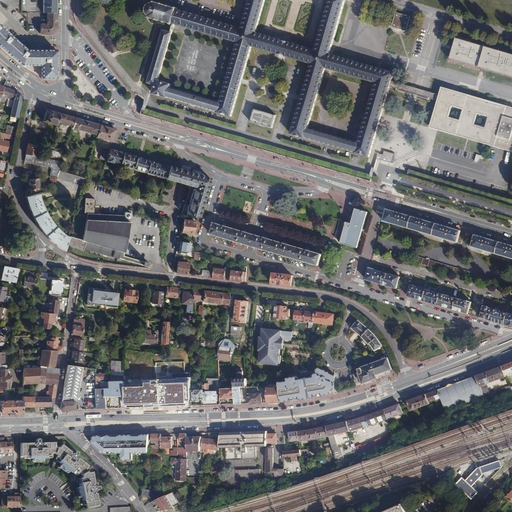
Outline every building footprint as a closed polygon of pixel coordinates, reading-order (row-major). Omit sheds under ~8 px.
[(42,0),(43,13),(47,13),(56,13),(56,0),(42,0)] [(369,157),(374,141),(389,89),(390,87),(390,86),(391,81),(392,79),(393,78),(394,73),(338,57),(329,54),(338,23),(344,4),(345,0),(330,0),(316,50),(256,33),(265,0),(250,0),(242,28),(237,27),(177,10),(173,24),(195,30),(227,39),(238,43),(237,46),(229,74),(228,76),(227,79),(221,103),(170,88),(171,84),(158,81),(160,77),(172,33),(164,30),(148,83),(156,85),(153,94),(167,98),(167,97),(218,112),(218,113),(231,117),(241,83),(242,80),(243,77),(252,46),(278,54),(287,57),(312,64),(303,95),(302,97),(301,101),(291,134),(304,138),(305,138),(330,145),(335,146),(356,152),(356,153),(369,157)] [(173,24),(177,10),(177,8),(176,8),(176,9),(170,7),(171,6),(169,6),(169,7),(163,5),(164,4),(162,4),(162,5),(156,3),(156,2),(155,2),(154,4),(152,4),(150,5),(149,5),(148,6),(149,6),(148,9),(147,11),(146,11),(147,13),(148,14),(149,16),(150,17),(150,18),(151,18),(152,18),(157,19),(157,20),(158,20),(159,20),(164,22),(166,23),(166,22),(171,24),(172,25),(173,24)] [(0,12),(0,46),(1,48),(4,51),(14,58),(21,65),(41,77),(41,78),(56,78),(56,50),(27,50),(21,45),(14,39),(0,26),(7,20),(0,12)] [(406,31),(410,17),(396,12),(392,27),(406,31)] [(50,35),(56,30),(56,26),(56,13),(47,13),(47,24),(41,23),(40,33),(50,35)] [(487,66),(486,69),(511,76),(511,53),(457,37),(450,59),(480,67),(481,64),(487,66)] [(13,100),(17,91),(13,88),(12,88),(11,87),(12,86),(7,82),(5,87),(3,86),(0,99),(0,104),(2,105),(5,98),(8,99),(6,106),(11,107),(13,100)] [(511,108),(494,104),(458,93),(441,88),(440,92),(440,93),(439,95),(438,99),(438,101),(437,104),(430,127),(438,129),(468,138),(493,145),(511,150),(511,108)] [(13,100),(11,107),(10,116),(17,118),(21,102),(21,96),(20,93),(19,93),(17,91),(13,100)] [(272,128),(276,116),(254,109),(251,122),(272,128)] [(57,122),(60,114),(52,111),(46,110),(43,121),(56,125),(57,122)] [(71,127),(74,118),(66,116),(60,114),(57,122),(71,127)] [(96,135),(99,125),(86,121),(74,118),(71,127),(96,135)] [(95,137),(111,142),(114,130),(99,125),(96,135),(95,137)] [(8,126),(6,134),(12,135),(14,136),(15,127),(8,126)] [(54,133),(30,129),(29,137),(51,141),(54,133)] [(8,142),(0,140),(0,150),(6,152),(8,142)] [(25,154),(35,156),(37,146),(27,144),(25,154)] [(105,161),(109,149),(102,148),(99,159),(105,161)] [(115,151),(109,149),(105,161),(119,165),(122,153),(115,151)] [(61,162),(63,154),(49,150),(46,159),(61,162)] [(384,151),(383,154),(378,153),(377,158),(392,162),(394,153),(384,151)] [(478,163),(480,155),(468,152),(466,159),(478,163)] [(128,155),(122,153),(119,165),(125,167),(132,169),(135,157),(128,155)] [(59,170),(61,162),(46,159),(35,156),(25,154),(24,162),(49,167),(51,169),(49,176),(57,176),(59,170)] [(141,159),(135,157),(132,169),(146,173),(149,161),(141,159)] [(149,161),(146,173),(165,178),(168,167),(158,164),(149,161)] [(168,167),(165,178),(177,182),(184,184),(186,184),(195,186),(190,201),(189,205),(184,204),(181,216),(198,218),(207,188),(210,179),(195,174),(186,172),(176,169),(168,167)] [(82,185),(84,178),(59,170),(57,176),(56,177),(82,185)] [(38,179),(28,180),(29,189),(39,188),(38,179)] [(64,251),(64,250),(65,245),(66,244),(68,237),(64,235),(57,230),(51,223),(48,219),(47,218),(46,216),(44,212),(41,205),(40,201),(39,200),(38,195),(37,194),(25,197),(25,198),(29,209),(33,218),(40,228),(45,235),(49,240),(55,245),(64,251)] [(68,237),(66,244),(89,252),(90,251),(118,259),(119,259),(147,267),(148,263),(124,256),(131,213),(124,212),(124,216),(93,214),(94,199),(84,199),(84,214),(86,214),(82,239),(69,235),(68,237)] [(368,212),(356,208),(350,228),(345,226),(341,243),(358,248),(368,212)] [(387,209),(383,221),(388,223),(389,222),(457,242),(460,230),(449,227),(423,219),(403,213),(387,209)] [(194,230),(195,224),(195,221),(183,220),(182,232),(179,232),(178,235),(192,238),(193,234),(194,234),(196,230),(194,230)] [(224,226),(215,223),(211,234),(253,246),(257,247),(318,265),(321,254),(307,250),(283,243),(264,237),(256,235),(244,232),(224,226)] [(511,245),(489,239),(475,235),(471,246),(511,258),(511,245)] [(190,243),(180,242),(178,251),(189,252),(190,243)] [(463,276),(471,279),(473,272),(417,256),(415,262),(433,268),(447,272),(463,276)] [(178,262),(176,272),(176,273),(186,274),(188,264),(178,262)] [(15,282),(18,269),(0,265),(0,271),(2,272),(0,280),(15,282)] [(350,265),(351,272),(345,273),(346,280),(354,279),(353,269),(354,269),(353,265),(350,265)] [(214,271),(210,271),(210,276),(209,278),(218,279),(225,280),(226,268),(214,267),(214,271)] [(382,284),(385,272),(374,269),(370,267),(366,279),(374,282),(382,284)] [(246,281),(247,272),(232,271),(231,280),(237,281),(243,282),(243,281),(246,281)] [(39,272),(38,283),(46,284),(47,280),(48,273),(39,272)] [(389,286),(397,288),(400,277),(385,272),(382,284),(389,286)] [(292,285),(292,280),(293,276),(273,274),(272,283),(281,284),(292,285)] [(35,278),(24,276),(23,286),(34,288),(35,278)] [(47,280),(46,284),(46,287),(50,287),(50,291),(60,292),(61,288),(60,287),(61,281),(51,280),(51,281),(47,280)] [(423,301),(426,289),(411,285),(409,292),(408,296),(416,298),(423,301)] [(176,294),(177,288),(171,287),(166,287),(165,296),(177,298),(178,294),(176,294)] [(116,308),(117,294),(115,294),(113,294),(113,291),(110,290),(92,289),(91,294),(87,294),(86,303),(92,304),(92,305),(100,306),(100,303),(104,304),(104,306),(116,308)] [(136,291),(124,289),(123,301),(135,302),(136,291)] [(437,305),(441,293),(426,289),(423,301),(429,302),(437,305)] [(197,290),(193,290),(192,292),(192,300),(203,301),(203,291),(197,290)] [(162,292),(153,291),(151,303),(161,304),(162,292)] [(192,300),(192,292),(182,291),(181,304),(183,304),(187,305),(186,312),(191,312),(192,300)] [(228,293),(203,291),(203,301),(203,302),(225,304),(225,306),(224,306),(223,310),(227,311),(228,293)] [(453,309),(456,298),(441,293),(437,305),(445,307),(453,309)] [(249,299),(237,297),(234,322),(246,323),(249,299)] [(460,311),(468,314),(471,301),(467,300),(467,301),(456,298),(453,309),(460,311)] [(47,312),(54,314),(66,315),(66,312),(57,310),(58,300),(48,299),(47,305),(48,305),(47,312)] [(288,309),(288,307),(276,305),(274,318),(284,319),(287,320),(287,316),(290,316),(290,309),(288,309)] [(484,319),(490,320),(494,309),(484,306),(480,317),(484,319)] [(493,321),(505,325),(508,313),(494,309),(490,320),(493,321)] [(47,312),(39,311),(39,315),(41,318),(43,318),(42,321),(41,326),(42,328),(47,329),(49,328),(49,322),(53,320),(54,314),(47,312)] [(314,323),(315,312),(306,311),(305,321),(309,322),(309,327),(313,328),(314,323)] [(334,314),(315,312),(314,323),(333,325),(334,314)] [(71,334),(81,335),(83,321),(77,320),(73,319),(71,334)] [(364,325),(359,320),(352,328),(362,337),(369,329),(364,325)] [(240,327),(231,326),(230,337),(239,338),(240,327)] [(260,352),(259,363),(278,365),(280,348),(281,340),(284,340),(291,341),(292,332),(283,331),(273,330),(262,329),(262,338),(260,338),(259,351),(260,352)] [(369,329),(362,337),(369,344),(370,344),(377,338),(374,333),(369,329)] [(144,343),(156,344),(157,334),(150,334),(150,330),(145,330),(144,342),(144,343)] [(124,333),(113,331),(112,339),(123,341),(124,333)] [(61,350),(61,346),(56,346),(57,338),(50,337),(50,341),(46,341),(46,344),(45,350),(56,350),(61,350)] [(381,343),(377,338),(370,344),(375,351),(383,346),(381,343)] [(74,339),(72,351),(82,352),(84,340),(74,339)] [(230,363),(233,363),(232,354),(233,354),(234,348),(219,347),(218,353),(218,360),(230,361),(230,363)] [(45,350),(41,349),(39,367),(37,383),(48,384),(47,391),(46,391),(45,397),(22,397),(22,401),(22,406),(53,406),(58,368),(54,368),(55,358),(56,350),(45,350)] [(82,352),(72,351),(71,361),(82,363),(83,352),(82,352)] [(392,369),(388,358),(361,367),(361,368),(358,369),(360,372),(359,373),(360,375),(357,376),(358,379),(359,378),(361,377),(363,384),(378,379),(376,375),(380,374),(392,369)] [(505,376),(511,373),(511,361),(510,363),(502,366),(505,376)] [(76,401),(81,367),(66,365),(60,409),(61,410),(75,410),(74,401),(76,401)] [(111,366),(111,375),(120,375),(121,366),(111,366)] [(480,386),(487,384),(506,377),(505,376),(502,366),(488,371),(476,376),(480,386)] [(37,383),(39,367),(21,368),(22,384),(37,383)] [(279,388),(280,401),(293,401),(309,398),(329,394),(333,389),(335,376),(331,374),(330,373),(329,373),(319,367),(316,373),(315,374),(313,377),(298,380),(298,378),(294,379),(293,379),(287,380),(287,381),(279,382),(279,388)] [(0,380),(2,381),(2,382),(9,382),(9,375),(7,375),(7,369),(0,368),(0,380)] [(234,387),(234,388),(234,398),(235,403),(241,403),(240,387),(240,386),(247,386),(246,378),(243,379),(243,371),(237,372),(237,379),(234,379),(234,387)] [(144,385),(125,385),(126,407),(187,405),(187,401),(191,401),(191,390),(191,373),(173,374),(173,379),(161,380),(152,380),(152,381),(144,381),(144,385)] [(106,374),(96,374),(97,387),(101,386),(101,380),(106,379),(106,374)] [(445,408),(446,411),(484,397),(485,398),(491,397),(487,384),(480,386),(476,376),(438,390),(441,398),(445,408)] [(104,389),(107,389),(107,397),(115,397),(121,397),(122,407),(126,407),(125,385),(125,382),(111,382),(111,386),(110,386),(110,383),(104,383),(104,389)] [(497,397),(511,394),(511,393),(509,386),(495,391),(497,397)] [(221,399),(234,398),(234,388),(221,389),(221,399)] [(280,401),(279,388),(267,388),(267,403),(273,403),(280,402),(280,401)] [(107,389),(97,389),(98,409),(106,409),(106,398),(107,397),(107,389)] [(204,395),(203,392),(203,390),(191,390),(191,401),(197,401),(196,400),(202,400),(202,395),(204,395)] [(429,402),(441,398),(438,390),(432,392),(426,394),(429,402)] [(212,404),(218,404),(217,391),(206,392),(206,395),(206,405),(212,404)] [(262,393),(248,394),(248,403),(248,404),(256,403),(262,403),(262,393)] [(411,410),(429,403),(429,402),(426,394),(417,398),(408,401),(411,410)] [(22,412),(22,406),(22,401),(0,401),(0,406),(1,413),(11,412),(22,412)] [(388,419),(388,421),(394,418),(395,420),(401,417),(400,415),(403,414),(399,404),(393,407),(384,410),(388,419)] [(388,419),(384,410),(375,413),(366,416),(370,426),(388,419)] [(370,426),(366,416),(358,418),(347,422),(350,431),(370,426)] [(350,431),(347,422),(339,424),(327,426),(329,436),(335,458),(343,456),(343,454),(355,450),(355,447),(354,443),(339,448),(335,434),(350,431)] [(329,436),(327,426),(315,429),(310,430),(302,431),(298,431),(299,440),(299,441),(329,436)] [(267,443),(268,434),(268,431),(258,431),(244,432),(234,432),(225,432),(221,432),(220,440),(219,447),(226,447),(227,460),(257,459),(256,446),(267,446),(267,443)] [(299,440),(298,431),(292,432),(289,432),(290,441),(299,440)] [(378,448),(396,440),(392,432),(375,440),(378,448)] [(277,443),(277,433),(273,434),(268,434),(267,443),(277,443)] [(94,436),(92,444),(103,454),(120,453),(120,460),(132,460),(132,453),(148,453),(149,434),(145,434),(108,435),(94,436)] [(162,437),(162,434),(156,434),(153,434),(153,443),(157,443),(157,445),(162,445),(162,437)] [(172,437),(162,437),(162,445),(162,448),(165,448),(165,454),(170,454),(170,448),(172,448),(172,437)] [(200,451),(202,438),(202,437),(187,437),(187,441),(187,448),(187,451),(200,451)] [(3,438),(0,438),(0,453),(11,453),(11,444),(3,444),(3,438)] [(219,447),(220,440),(210,439),(209,449),(219,450),(219,447)] [(33,444),(20,444),(20,457),(29,457),(29,459),(32,459),(32,460),(43,460),(43,458),(47,458),(47,456),(51,456),(52,454),(54,454),(55,454),(57,455),(56,457),(59,460),(58,462),(61,464),(60,465),(68,472),(69,471),(72,473),(73,472),(77,475),(79,473),(80,474),(81,475),(81,478),(76,479),(77,481),(77,483),(79,483),(79,487),(78,487),(80,498),(81,497),(82,501),(84,501),(86,509),(98,506),(96,494),(93,494),(95,491),(96,491),(97,491),(98,489),(98,487),(97,486),(95,485),(94,484),(92,473),(87,473),(87,472),(85,470),(88,467),(78,459),(76,461),(76,459),(76,457),(77,456),(77,453),(77,452),(71,453),(70,452),(69,452),(61,445),(58,448),(56,447),(54,447),(54,443),(42,444),(40,442),(39,440),(37,440),(36,441),(35,442),(35,444),(35,445),(33,447),(33,444)] [(359,457),(378,448),(375,440),(361,446),(360,444),(355,447),(355,450),(359,457)] [(187,455),(187,451),(187,448),(174,448),(174,450),(171,450),(171,456),(187,455)] [(162,449),(150,449),(150,458),(157,458),(162,458),(162,456),(162,449)] [(307,449),(301,450),(302,456),(302,461),(309,460),(307,449)] [(176,480),(186,481),(187,459),(172,458),(172,464),(177,464),(176,480)] [(503,467),(500,459),(480,466),(477,467),(466,480),(463,477),(455,485),(472,500),(479,492),(472,486),(483,473),(503,467)] [(283,478),(283,469),(275,469),(275,470),(275,477),(283,478)] [(144,489),(142,496),(151,498),(153,491),(144,489)] [(1,507),(19,508),(20,492),(16,492),(16,498),(1,498),(1,507)] [(173,492),(156,500),(158,504),(155,506),(156,508),(155,508),(157,511),(176,509),(174,507),(181,504),(173,492)]
